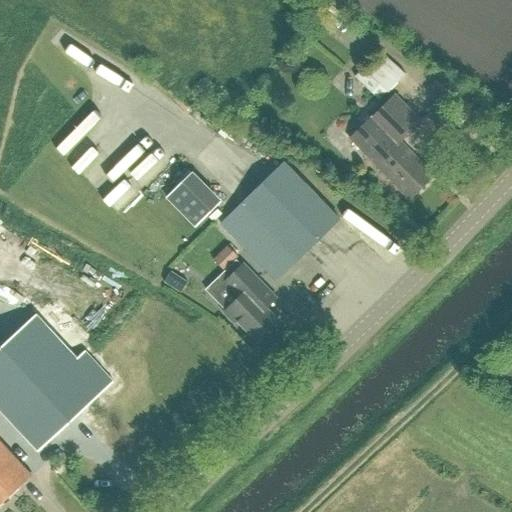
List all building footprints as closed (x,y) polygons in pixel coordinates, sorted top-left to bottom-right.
[(380,101),(406,74),(384,54),(358,81),(380,101)] [(409,200),(434,177),(400,142),(421,122),(395,96),(350,139),(409,200)] [(440,128),(453,114),(441,103),(429,117),(440,128)] [(52,163),(101,117),(92,108),(43,154),(52,163)] [(276,282),(296,263),(339,221),(284,163),(222,225),(276,282)] [(110,199),(126,181),(119,175),(103,192),(110,199)] [(126,187),(102,203),(110,215),(124,206),(126,209),(136,202),(126,187)] [(226,247),(213,259),(223,270),(237,257),(226,247)] [(256,342),(278,321),(266,309),(276,299),(243,265),(225,283),(239,298),(223,314),(233,323),(238,323),(256,342)] [(28,323),(0,348),(0,410),(10,421),(38,452),(97,398),(103,392),(112,384),(84,353),(75,362),(34,317),(28,323)] [(0,506),(32,477),(0,442),(0,506)]
